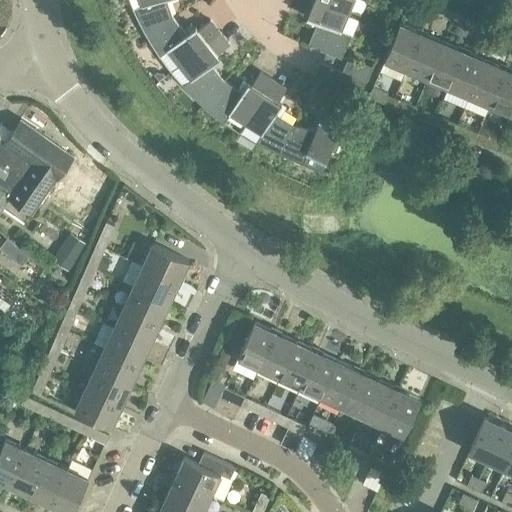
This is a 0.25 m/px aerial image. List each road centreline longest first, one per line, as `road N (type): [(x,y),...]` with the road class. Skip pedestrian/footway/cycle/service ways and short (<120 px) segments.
road 1 (unclassified): [(511,392),(325,300),(241,247)]
road 2 (unclassified): [(241,247),(104,142),(44,57)]
road 3 (residential): [(331,511),(289,465),(170,407)]
road 4 (residential): [(170,407),(241,247)]
